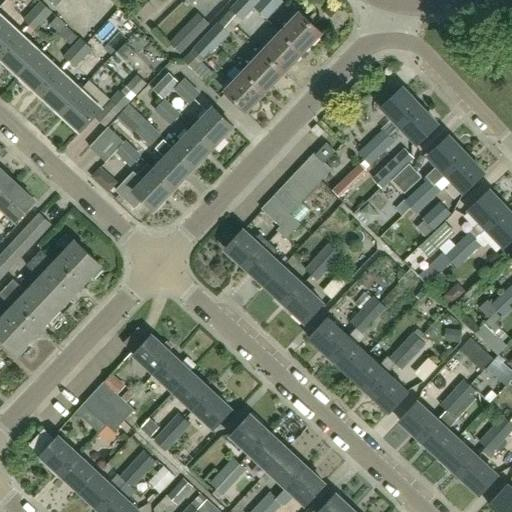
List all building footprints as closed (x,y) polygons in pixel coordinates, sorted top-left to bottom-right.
[(224,40),(242,20),(254,7),(263,16),(272,7),(264,0),(238,0),(231,9),(218,23),(194,48),(194,49),(183,61),(207,85),(216,75),(203,63),(206,59),(224,40)] [(52,12),(40,1),(24,19),(35,31),(52,12)] [(281,33),(304,54),(323,34),(301,13),(281,33)] [(0,56),(1,58),(23,34),(2,15),(0,17),(0,56)] [(198,36),(187,25),(169,43),(180,53),(180,54),(189,45),(198,36)] [(304,54),(281,33),(263,52),(285,73),(304,54)] [(23,34),(1,58),(21,76),(43,53),(23,34)] [(93,49),(80,38),(63,57),(75,67),(93,49)] [(285,73),(263,52),(244,72),(267,93),(285,73)] [(43,53),(21,76),(41,95),(63,71),(43,53)] [(63,71),(41,95),(61,113),(83,90),(63,71)] [(267,93),(244,72),(225,92),(247,113),(267,93)] [(179,83),(169,73),(153,90),(163,99),(179,83)] [(201,93),(185,78),(174,89),(190,105),(201,93)] [(396,94),(383,107),(393,118),(401,125),(421,106),(403,88),(396,94)] [(103,109),(83,90),(61,113),(82,132),(96,117),(103,109)] [(121,92),(120,91),(119,91),(110,100),(111,100),(121,110),(122,111),(130,101),(121,92)] [(165,99),(154,110),(170,126),(181,114),(165,99)] [(421,106),(401,125),(419,144),(439,124),(421,106)] [(197,116),(202,121),(194,129),(214,148),(234,127),(214,108),(209,112),(204,108),(197,116)] [(146,119),(135,131),(151,146),(162,135),(146,119)] [(194,169),(214,148),(194,129),(189,134),(184,129),(176,137),(182,142),(174,149),(174,150),(194,169)] [(383,130),(371,141),(383,154),(395,142),(390,136),(383,130)] [(450,137),(430,156),(439,165),(426,177),(428,179),(405,201),(412,209),(468,155),(450,137)] [(155,149),(166,159),(155,170),(175,189),(194,169),(174,150),(174,149),(164,140),(155,149)] [(126,141),(115,151),(131,167),(142,156),(126,141)] [(371,141),(358,153),(365,160),(370,166),(383,154),(371,141)] [(325,163),(325,162),(336,151),(328,144),(318,155),(317,155),(325,163)] [(315,153),(307,161),(324,178),(333,169),(325,162),(325,163),(317,155),(318,155),(315,153)] [(392,180),(409,164),(399,153),(382,170),(392,180)] [(417,214),(453,180),(465,192),(485,173),(468,155),(412,209),(417,214)] [(307,161),(299,170),(316,187),(322,180),(324,178),(307,161)] [(155,210),(175,189),(155,170),(155,171),(148,164),(138,175),(134,172),(116,191),(136,209),(144,200),(155,210)] [(0,197),(15,181),(0,168),(0,197)] [(299,170),(290,178),(308,196),(316,187),(299,170)] [(290,178),(282,187),(300,204),(308,196),(290,178)] [(0,197),(0,205),(17,221),(36,201),(15,181),(0,197)] [(352,185),(346,194),(360,203),(366,194),(352,185)] [(282,187),(273,196),(291,213),(300,204),(282,187)] [(452,263),(509,209),(491,191),(470,210),(481,221),(470,232),(445,255),(446,256),(421,279),(427,285),(452,262),(452,263)] [(273,196),(262,208),(264,209),(281,225),(291,213),(273,196)] [(440,202),(423,218),(434,230),(452,214),(440,202)] [(511,212),(509,209),(452,263),(458,268),(482,244),(485,247),(495,236),(506,247),(511,240),(511,212)] [(39,213),(30,222),(43,234),(52,224),(39,213)] [(286,238),(300,222),(291,213),(281,225),(277,229),(286,238)] [(34,244),(43,234),(30,222),(21,232),(34,244)] [(261,234),(256,240),(245,230),(226,250),(246,268),(270,243),(261,234)] [(12,242),(25,254),(34,244),(21,232),(13,241),(12,242)] [(0,294),(13,307),(0,320),(0,335),(19,353),(102,266),(76,241),(55,263),(42,250),(27,265),(40,278),(27,291),(14,279),(0,294)] [(3,252),(16,263),(25,254),(12,242),(3,252)] [(270,243),(246,268),(266,286),(284,266),(274,257),(279,251),(270,243)] [(329,244),(317,256),(330,268),(342,255),(341,255),(337,251),(336,250),(329,244)] [(0,255),(0,267),(6,273),(16,263),(3,252),(0,255)] [(317,256),(305,270),(312,276),(318,281),(330,268),(317,256)] [(284,266),(266,286),(285,304),(304,284),(284,266)] [(285,304),(305,323),(324,303),(304,284),(285,304)] [(511,284),(492,304),(499,312),(511,298),(511,284)] [(374,296),(363,309),(375,321),(387,308),(381,303),(374,296)] [(511,298),(499,312),(504,317),(511,309),(511,298)] [(363,309),(351,322),(358,328),(363,334),(375,321),(363,309)] [(311,339),(331,357),(350,337),(339,327),(330,318),(311,339)] [(396,364),(396,365),(420,339),(413,333),(390,358),(388,356),(380,365),(369,355),(350,375),(370,393),(389,373),(396,364)] [(155,374),(174,354),(154,335),(135,355),(155,374)] [(350,337),(331,357),(350,375),(369,355),(350,337)] [(426,344),(420,339),(396,365),(402,370),(426,344)] [(174,354),(155,374),(174,392),(193,372),(174,354)] [(193,372),(174,392),(194,410),(212,390),(193,372)] [(389,373),(370,393),(390,412),(409,391),(389,373)] [(464,380),(453,392),(465,403),(473,395),(477,391),(471,386),(464,380)] [(118,415),(128,404),(104,382),(83,404),(106,425),(107,426),(118,415)] [(212,390),(194,410),(214,429),(232,409),(212,390)] [(453,392),(440,405),(447,411),(453,416),(465,403),(453,392)] [(439,420),(421,440),(440,458),(459,438),(449,429),(476,399),(473,395),(465,403),(453,416),(447,411),(439,420)] [(421,440),(439,420),(419,401),(401,421),(421,440)] [(106,425),(83,404),(76,412),(99,433),(106,425)] [(128,404),(118,415),(124,421),(135,410),(128,404)] [(179,413),(167,426),(179,437),(191,424),(186,419),(179,413)] [(118,415),(107,426),(114,432),(124,421),(118,415)] [(251,453),(270,433),(252,415),(232,436),(251,453)] [(503,416),(492,429),(504,440),(511,431),(511,423),(509,421),(504,416),(503,416)] [(167,426),(155,439),(162,445),(167,450),(179,437),(167,426)] [(486,433),(479,441),(486,447),(492,453),(504,440),(492,429),(487,434),(486,433)] [(270,433),(251,453),(269,470),(288,449),(270,433)] [(42,456),(62,475),(81,455),(61,436),(57,440),(42,456)] [(459,438),(440,458),(460,476),(478,456),(459,438)] [(288,449),(269,470),(287,487),(307,466),(288,449)] [(144,451),(132,463),(145,475),(157,462),(151,457),(144,451)] [(81,455),(62,475),(81,493),(100,473),(81,455)] [(478,456),(460,476),(480,495),(499,475),(479,456),(478,456)] [(234,458),(222,470),(234,482),(246,469),(241,465),(234,458)] [(121,476),(121,477),(126,481),(127,482),(133,488),(134,487),(145,475),(132,463),(121,476)] [(307,466),(287,487),(306,504),(325,483),(307,466)] [(149,483),(159,493),(175,477),(164,467),(149,483)] [(222,470),(210,483),(217,489),(218,490),(223,495),(234,482),(222,470)] [(100,473),(81,493),(101,510),(119,491),(100,473)] [(193,487),(183,478),(168,496),(177,505),(193,487)] [(491,505),(498,511),(511,511),(511,486),(509,484),(491,505)] [(119,491),(101,510),(102,511),(136,511),(139,509),(119,491)] [(270,492),(259,505),(266,511),(275,511),(283,504),(277,498),(270,492)] [(355,511),(356,511),(337,494),(320,511),(355,511)]
